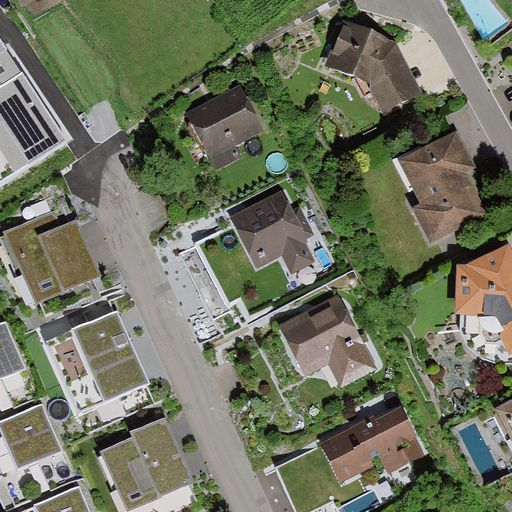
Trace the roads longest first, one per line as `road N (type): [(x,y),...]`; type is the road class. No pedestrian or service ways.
road 1 (residential): [(248,511),(109,187)]
road 2 (residential): [(511,150),(422,0)]
